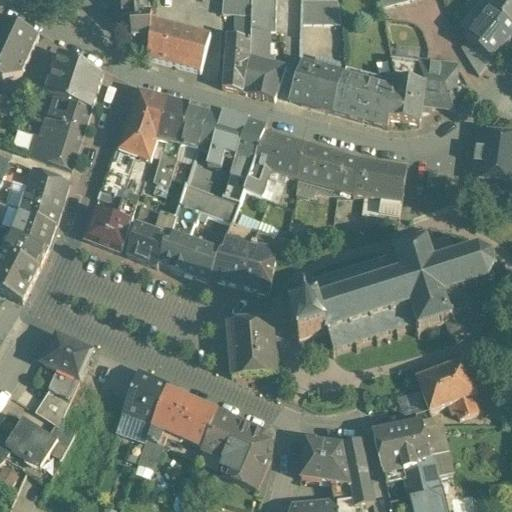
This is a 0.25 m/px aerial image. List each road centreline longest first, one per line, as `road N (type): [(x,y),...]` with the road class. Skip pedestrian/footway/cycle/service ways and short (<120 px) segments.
road 1 (residential): [(511,73),(428,157),(134,76)]
road 2 (residential): [(272,511),(294,423),(47,317)]
road 3 (residential): [(47,317),(134,76)]
